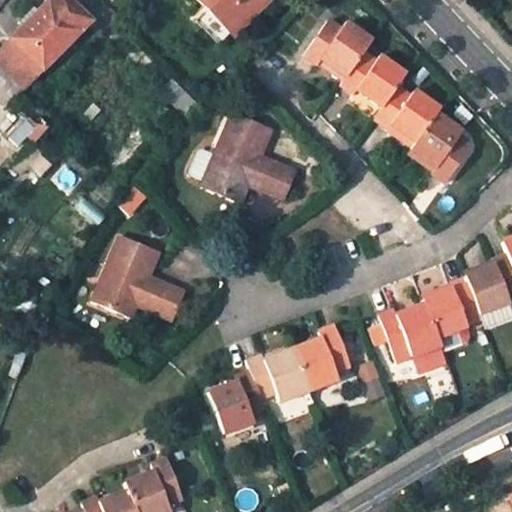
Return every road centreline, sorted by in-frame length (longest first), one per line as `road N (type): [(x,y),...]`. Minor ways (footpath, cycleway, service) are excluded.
road 1 (residential): [(241,310),(308,304),(443,250),(511,186)]
road 2 (tertiary): [(511,427),(355,511)]
road 3 (unknown): [(443,250),(327,132)]
road 4 (tertiary): [(511,91),(425,0)]
road 5 (residential): [(22,511),(129,451)]
